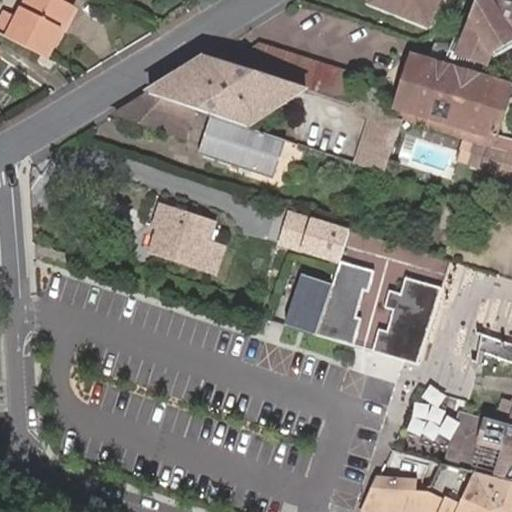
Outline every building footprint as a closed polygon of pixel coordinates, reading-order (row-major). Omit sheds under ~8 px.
[(72,13),(47,0),(26,0),(16,20),(8,38),(46,57),(60,29),(64,31),(72,13)] [(66,0),(47,0),(72,13),(75,5),(67,0),(66,0)] [(429,24),(438,0),(379,0),(378,3),(429,24)] [(477,58),(489,62),(493,50),(511,41),(511,0),(484,0),(467,38),(457,34),(452,50),(477,58)] [(0,33),(8,38),(16,20),(6,15),(0,26),(0,33)] [(229,60),(317,88),(349,99),(356,74),(260,41),(229,60)] [(448,56),(450,49),(436,44),(431,56),(448,56)] [(511,85),(472,72),(477,58),(452,50),(450,49),(448,56),(445,64),(412,55),(396,115),(402,117),(476,142),(493,148),(498,135),(511,86),(511,85)] [(231,63),(209,53),(150,93),(193,107),(214,114),(249,125),(298,94),(297,85),(250,70),(231,63)] [(193,107),(150,93),(118,112),(184,135),(193,107)] [(396,115),(375,108),(356,161),(385,171),(402,117),(396,115)] [(272,178),(285,137),(249,125),(214,114),(202,151),(240,163),(239,166),(272,178)] [(511,139),(498,135),(493,148),(511,152),(511,139)] [(487,167),(493,148),(476,142),(470,162),(487,167)] [(511,152),(493,148),(487,167),(511,175),(511,152)] [(445,193),(435,219),(465,229),(474,203),(445,193)] [(159,226),(151,250),(215,271),(223,246),(215,244),(221,225),(160,205),(154,224),(159,226)] [(271,243),(281,211),(277,210),(266,242),(271,243)] [(270,244),(338,266),(339,263),(349,235),(281,211),(271,243),(270,244)] [(332,284),(317,332),(353,344),(360,320),(355,318),(362,291),(369,293),(375,273),(339,263),(338,266),(332,284)] [(317,332),(332,284),(302,274),(286,322),(317,332)] [(377,328),(371,350),(417,364),(442,289),(408,277),(401,295),(389,290),(383,307),(392,310),(385,332),(377,328)] [(511,402),(502,399),(496,418),(511,422),(511,342),(504,340),(483,333),(479,348),(511,359),(511,402)] [(489,425),(465,419),(449,465),(471,472),(511,483),(511,422),(496,418),(492,417),(489,425)] [(511,483),(471,472),(449,465),(446,474),(469,483),(471,479),(495,490),(496,487),(511,493),(511,483)] [(389,484),(380,511),(511,511),(511,493),(496,487),(495,490),(471,479),(469,483),(446,474),(442,473),(435,491),(416,490),(417,495),(404,493),(404,486),(389,484)] [(374,482),(365,511),(380,511),(389,484),(374,482)] [(417,495),(416,490),(416,488),(404,486),(404,493),(417,495)]
